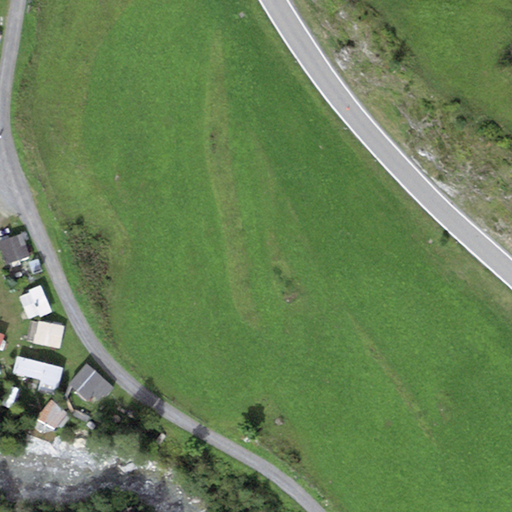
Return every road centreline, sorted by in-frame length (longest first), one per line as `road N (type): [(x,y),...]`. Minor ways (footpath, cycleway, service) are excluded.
road 1 (track): [(315,511),(289,483),(158,401),(103,356),(7,169)]
road 2 (secondary): [(511,273),(353,117),(272,0)]
road 3 (track): [(7,169),(3,66),(17,0)]
